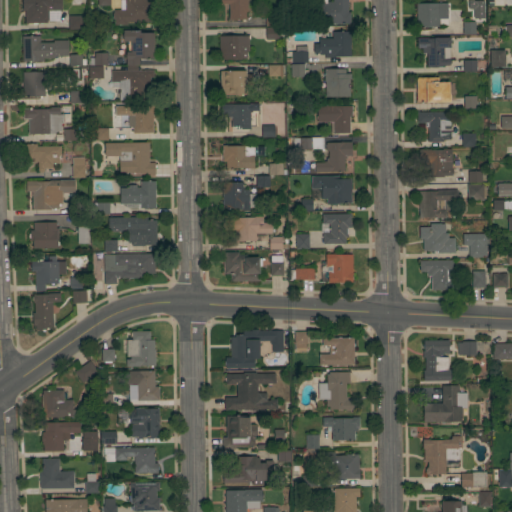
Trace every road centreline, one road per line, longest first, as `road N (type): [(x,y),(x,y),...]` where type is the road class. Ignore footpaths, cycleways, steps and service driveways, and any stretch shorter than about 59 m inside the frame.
road 1 (tertiary): [(0,390),(111,314),(150,303),(511,320)]
road 2 (residential): [(390,511),(383,0)]
road 3 (residential): [(192,511),(186,0)]
road 4 (residential): [(8,511),(0,319)]
